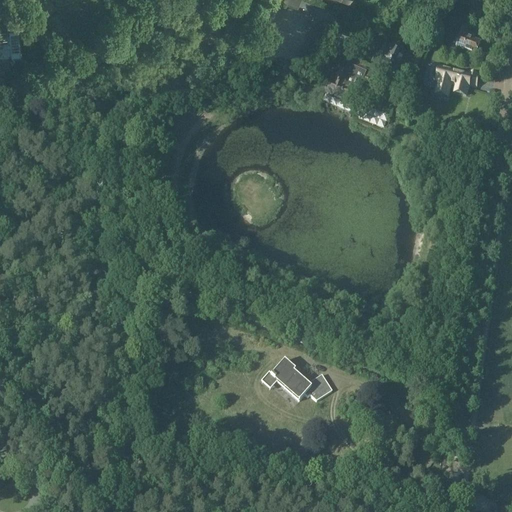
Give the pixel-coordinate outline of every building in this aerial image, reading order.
[(0,9),(0,14),(2,18),(10,15),(6,7),(0,9)] [(480,19),(483,13),(471,8),(469,14),(480,19)] [(476,57),(482,43),(474,40),(475,37),(472,35),(475,29),(463,24),(457,39),(459,40),(456,49),(476,57)] [(315,45),(327,52),(332,44),(333,44),(338,37),(324,28),(315,45)] [(0,73),(4,73),(4,69),(9,68),(8,56),(18,55),(16,30),(9,31),(9,37),(0,37),(0,73)] [(404,53),(388,46),(378,67),(383,69),(383,71),(389,74),(390,72),(395,74),(404,53)] [(325,68),(330,60),(324,57),(319,65),(325,68)] [(331,74),(324,91),(350,102),(349,105),(353,106),(356,98),(366,102),(374,82),(363,78),(366,72),(351,66),(348,71),(338,67),(335,76),(331,74)] [(437,83),(434,96),(449,100),(452,87),(454,88),(452,94),(467,98),(470,88),(476,90),(480,75),(467,72),(466,74),(439,67),(435,83),(437,83)] [(395,105),(395,114),(400,116),(403,109),(395,105)] [(458,142),(460,132),(447,128),(444,139),(458,142)] [(283,362),(270,377),(297,402),(303,396),(303,395),(307,399),(309,397),(316,403),(332,393),(321,376),(309,384),(310,386),(309,388),(295,375),(294,377),(291,374),(293,371),(283,362)] [(155,380),(151,393),(164,396),(167,384),(155,380)]
